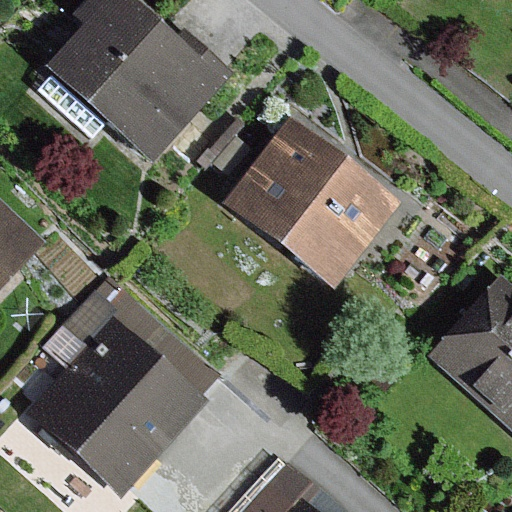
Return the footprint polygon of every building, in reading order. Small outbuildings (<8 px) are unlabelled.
[(179,38),(135,0),(90,0),(75,17),(82,25),(42,68),(154,165),(234,74),(185,31),(179,38)] [(401,204),(290,117),(224,204),(334,292),(401,204)] [(0,292),(46,244),(0,201),(0,292)] [(511,286),(501,276),(429,358),(511,430),(511,286)] [(210,402),(114,318),(119,313),(95,291),(63,326),(87,348),(27,413),(120,500),(210,402)] [(316,511),(300,497),(294,504),(268,482),(243,511),(316,511)]
